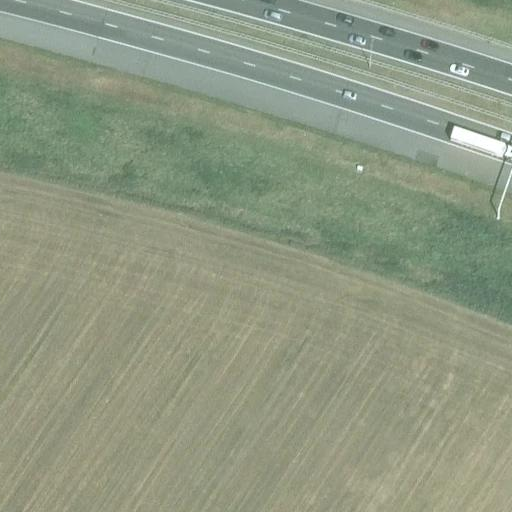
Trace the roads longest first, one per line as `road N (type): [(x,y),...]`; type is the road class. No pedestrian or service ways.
road 1 (motorway): [(0,2),(129,33),(511,153)]
road 2 (motorway): [(511,78),(252,0)]
